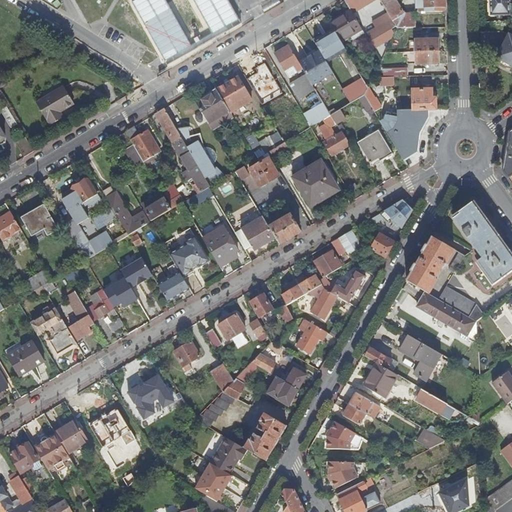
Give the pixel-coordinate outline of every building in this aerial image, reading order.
[(280,1),(279,0),(265,0),(259,4),(263,11),(280,1)] [(368,0),(345,0),(343,1),(349,10),(363,1),(364,3),(368,0)] [(396,29),(415,28),(414,14),(403,14),(394,0),(378,0),(388,15),(390,19),(395,27),(396,29)] [(415,0),(416,9),(445,8),(444,0),(415,0)] [(511,0),(494,0),(495,0),(491,0),(491,15),(510,15),(509,5),(511,4),(511,0)] [(350,12),(329,25),(333,31),(339,42),(349,36),(352,41),(364,34),(350,12)] [(390,19),(388,15),(373,24),(376,28),(390,19)] [(390,30),(395,27),(390,19),(376,28),(367,34),(375,47),(390,39),(392,34),(390,30)] [(333,31),(313,43),(319,52),(326,64),(345,51),(339,42),(333,31)] [(498,59),(499,60),(511,66),(511,36),(509,35),(499,56),(498,59)] [(415,53),(438,52),(437,41),(414,41),(415,53)] [(299,64),(288,47),(274,55),(288,78),(302,70),(299,64)] [(326,64),(319,52),(299,64),(302,70),(306,76),(311,86),(332,73),(326,64)] [(438,64),(438,52),(415,53),(415,65),(438,64)] [(276,70),(269,58),(263,62),(270,74),(276,70)] [(511,66),(499,60),(498,63),(500,64),(502,66),(505,68),(507,69),(510,69),(511,69),(511,66)] [(311,86),(306,76),(289,86),(297,100),(314,90),(311,86)] [(392,86),(391,78),(380,78),(380,86),(392,86)] [(216,91),(230,115),(251,102),(237,79),(216,91)] [(296,104),(284,83),(277,88),(289,108),(296,104)] [(64,89),(36,106),(46,123),(48,122),(51,127),(64,120),(60,115),(74,106),(64,89)] [(387,135),(402,161),(415,153),(418,135),(427,119),(427,111),(435,110),(435,99),(431,99),(431,90),(412,91),(413,111),(398,111),(398,123),(394,131),(387,135)] [(211,132),(233,120),(230,115),(216,91),(195,104),(211,132)] [(375,99),(368,103),(364,96),(359,99),(369,116),(381,109),(375,99)] [(307,123),(310,128),(322,121),(330,116),(322,103),(303,115),(307,123)] [(17,125),(7,107),(0,111),(11,129),(17,125)] [(289,108),(274,117),(281,130),(288,126),(290,129),(299,124),(289,108)] [(158,113),(155,115),(172,144),(171,145),(175,151),(176,150),(188,172),(182,176),(187,183),(191,180),(201,174),(175,130),(163,110),(158,113)] [(332,120),(336,126),(345,120),(339,111),(330,116),(332,120)] [(330,116),(322,121),(325,125),(330,122),(330,121),(332,120),(330,116)] [(281,139),(284,144),(310,128),(307,123),(281,139)] [(133,128),(125,133),(136,151),(142,161),(145,167),(157,159),(154,154),(158,152),(145,130),(138,135),(133,128)] [(202,176),(205,180),(215,174),(202,153),(197,143),(196,144),(196,141),(193,136),(189,137),(185,128),(175,130),(201,174),(202,176)] [(392,155),(377,132),(357,144),(369,165),(377,160),(379,163),(392,155)] [(343,150),(348,147),(341,134),(324,144),(331,157),(334,155),(336,158),(345,153),(343,150)] [(197,143),(202,153),(204,152),(200,135),(193,136),(196,141),(196,144),(197,143)] [(269,135),(260,141),(264,148),(274,142),(269,135)] [(24,156),(33,151),(25,137),(15,142),(24,156)] [(284,144),(268,154),(272,161),(289,151),(284,144)] [(142,161),(136,151),(127,156),(133,166),(142,161)] [(279,177),(268,159),(263,162),(248,171),(259,189),(279,177)] [(320,163),(292,179),(307,205),(326,195),(328,196),(336,191),(320,163)] [(248,174),(244,168),(236,173),(240,179),(248,174)] [(198,195),(210,188),(205,180),(202,176),(192,182),(195,186),(193,187),(198,195)] [(70,190),(73,195),(80,206),(97,196),(88,180),(70,190)] [(353,185),(346,189),(353,201),(361,197),(353,185)] [(167,205),(180,198),(173,187),(161,194),(167,205)] [(108,189),(102,193),(106,199),(112,196),(108,189)] [(149,224),(143,214),(131,221),(115,194),(112,196),(106,199),(128,236),(149,224)] [(151,223),(171,211),(167,205),(161,194),(153,199),(156,205),(144,212),(151,223)] [(73,195),(70,197),(85,221),(88,220),(80,206),(73,195)] [(74,219),(63,225),(85,261),(114,244),(108,233),(89,244),(78,225),(85,221),(70,197),(63,201),(74,219)] [(182,205),(183,204),(180,198),(167,205),(171,211),(182,205)] [(141,206),(144,212),(156,205),(153,199),(141,206)] [(391,221),(401,230),(407,219),(412,211),(401,202),(369,221),(372,225),(373,225),(382,220),(388,224),(391,221)] [(511,258),(490,227),(473,203),(459,212),(460,214),(454,218),(482,258),(477,261),(481,267),(480,268),(484,273),(485,272),(494,285),(511,271),(511,258)] [(5,205),(0,207),(0,217),(2,221),(0,222),(0,237),(2,241),(20,231),(5,205)] [(43,205),(21,218),(31,237),(44,230),(48,236),(58,230),(43,205)] [(297,235),(300,233),(290,216),(269,229),(275,239),(279,246),(297,235)] [(269,229),(263,218),(241,231),(251,247),(254,252),(275,239),(269,229)] [(203,240),(219,268),(237,258),(232,249),(235,247),(223,228),(203,240)] [(241,231),(235,234),(244,251),(251,247),(241,231)] [(338,239),(339,242),(346,252),(348,255),(352,253),(361,248),(351,232),(338,239)] [(376,253),(385,258),(394,243),(380,234),(372,247),(378,250),(376,253)] [(137,235),(130,240),(135,248),(142,244),(137,235)] [(426,292),(429,294),(438,280),(436,279),(445,264),(447,265),(455,250),(433,237),(423,253),(415,267),(407,281),(426,292)] [(169,256),(174,266),(181,278),(191,272),(190,270),(198,266),(199,267),(208,262),(194,238),(185,244),(186,246),(169,256)] [(331,243),(339,257),(346,252),(339,242),(338,239),(331,243)] [(323,279),(341,268),(331,252),(313,263),(323,279)] [(448,272),(454,275),(465,256),(459,252),(448,272)] [(142,260),(120,272),(125,280),(130,289),(137,285),(137,287),(146,281),(145,280),(152,277),(142,260)] [(150,273),(162,293),(167,303),(189,290),(183,281),(181,278),(174,266),(167,270),(172,278),(161,285),(160,283),(165,279),(159,268),(150,273)] [(44,272),(22,284),(27,292),(29,295),(35,292),(42,287),(50,283),(44,272)] [(181,278),(183,281),(193,275),(191,272),(181,278)] [(351,297),(353,299),(365,277),(355,272),(347,287),(337,281),(329,294),(337,299),(347,304),(351,297)] [(303,277),(295,282),(297,285),(304,296),(308,293),(321,286),(318,282),(315,276),(305,282),(303,277)] [(15,289),(21,285),(18,279),(12,283),(15,289)] [(130,289),(125,280),(104,293),(113,309),(120,305),(123,309),(137,300),(130,289)] [(286,294),(281,297),(286,306),(286,307),(304,296),(297,285),(295,282),(284,289),(286,294)] [(337,299),(329,294),(324,292),(324,291),(321,286),(308,293),(318,300),(310,314),(323,322),(337,299)] [(46,293),(42,287),(35,292),(39,297),(46,293)] [(446,287),(439,300),(476,322),(484,316),(474,304),(446,287)] [(88,328),(93,325),(72,289),(64,294),(67,298),(66,299),(78,320),(79,319),(80,321),(69,328),(77,341),(91,332),(88,328)] [(29,295),(27,292),(20,296),(19,299),(20,300),(29,295)] [(93,322),(113,311),(102,292),(96,295),(100,302),(87,310),(93,322)] [(476,322),(439,300),(429,294),(426,292),(418,307),(477,341),(476,322)] [(272,311),(263,296),(250,304),(259,318),(262,317),(270,312),(272,311)] [(47,317),(56,311),(53,305),(43,311),(47,317)] [(286,307),(286,306),(278,310),(285,324),(293,320),(286,307)] [(34,324),(40,333),(47,329),(51,330),(53,334),(53,336),(53,338),(53,339),(48,342),(57,357),(74,347),(69,338),(71,337),(56,311),(47,317),(34,324)] [(270,312),(262,317),(265,324),(274,319),(270,312)] [(227,342),(245,332),(236,317),(219,327),(227,342)] [(113,332),(123,326),(120,320),(110,326),(113,332)] [(266,334),(258,321),(249,326),(260,343),(268,338),(266,334)] [(31,326),(36,335),(40,333),(34,324),(31,326)] [(321,342),(326,334),(309,324),(296,348),(310,356),(319,340),(321,342)] [(213,330),(205,335),(214,350),(222,345),(213,330)] [(426,381),(440,354),(409,336),(400,350),(415,359),(416,357),(421,361),(414,374),(426,381)] [(32,343),(21,349),(7,358),(6,358),(18,377),(43,362),(32,343)] [(187,365),(200,358),(191,343),(174,353),(183,368),(185,372),(189,370),(187,365)] [(7,358),(21,349),(18,344),(4,352),(7,358)] [(369,349),(365,357),(378,364),(387,370),(388,368),(392,362),(387,360),(369,349)] [(275,365),(260,356),(251,364),(269,375),(275,365)] [(389,357),(387,360),(392,362),(388,368),(393,371),(398,362),(389,357)] [(233,382),(223,364),(210,373),(222,393),(233,382)] [(387,370),(378,364),(364,387),(384,399),(398,376),(387,370)] [(285,384),(297,391),(306,377),(294,370),(285,384)] [(492,383),(507,404),(511,400),(511,378),(507,372),(492,383)] [(288,407),(297,391),(285,384),(276,378),(267,394),(288,407)] [(242,388),(244,385),(236,380),(233,382),(222,393),(223,393),(235,399),(237,400),(243,388),(242,388)] [(142,388),(140,384),(124,393),(136,412),(143,407),(146,412),(158,406),(155,401),(163,396),(154,381),(142,388)] [(441,414),(446,404),(422,390),(418,396),(416,394),(414,399),(441,414)] [(232,406),(235,399),(223,393),(220,400),(218,399),(214,406),(212,405),(209,411),(207,411),(204,417),(202,416),(199,422),(210,428),(214,422),(215,423),(219,417),(220,417),(224,411),(226,412),(230,405),(232,406)] [(357,393),(350,405),(367,414),(374,418),(381,407),(357,393)] [(82,419),(91,413),(85,402),(75,408),(82,419)] [(367,414),(350,405),(343,416),(360,425),(367,414)] [(471,419),(480,424),(480,412),(476,410),(471,419)] [(281,437),(286,427),(264,414),(259,423),(260,424),(256,430),(265,435),(262,440),(254,434),(250,441),(249,440),(243,449),(247,451),(266,462),(281,437)] [(122,454),(142,443),(127,419),(108,430),(122,454)] [(75,420),(53,432),(55,436),(65,453),(87,440),(75,420)] [(356,434),(336,422),(327,438),(327,449),(349,450),(350,444),(356,434)] [(416,443),(427,450),(445,441),(425,429),(416,443)] [(41,445),(34,449),(48,473),(54,469),(57,470),(58,470),(61,469),(62,467),(63,465),(63,463),(69,460),(65,453),(55,436),(48,440),(41,445)] [(226,439),(210,465),(229,476),(236,464),(238,460),(241,462),(247,451),(243,449),(226,439)] [(511,440),(499,451),(511,467),(511,440)] [(38,462),(28,445),(9,456),(20,475),(35,466),(34,464),(38,462)] [(484,468),(483,461),(475,465),(478,471),(484,468)] [(353,469),(353,463),(329,462),(328,474),(335,488),(358,478),(353,469)] [(66,469),(63,463),(63,465),(62,467),(61,469),(58,470),(57,470),(54,469),(57,474),(66,469)] [(135,471),(138,477),(146,469),(141,465),(135,471)] [(203,495),(216,503),(231,477),(229,476),(210,465),(195,490),(203,495)] [(39,511),(32,499),(32,500),(19,477),(18,478),(12,482),(11,482),(24,505),(14,511),(12,507),(13,506),(1,487),(0,487),(0,501),(0,502),(5,511),(6,510),(7,511),(39,511)] [(371,478),(363,482),(366,488),(374,484),(371,478)] [(449,478),(432,486),(444,508),(465,497),(460,488),(456,490),(451,481),(449,478)] [(455,479),(451,481),(456,490),(460,488),(455,479)] [(495,511),(511,498),(511,480),(487,499),(487,511),(495,511)] [(363,482),(337,494),(345,511),(367,511),(381,504),(375,492),(370,495),(361,499),(357,492),(366,488),(363,482)] [(361,499),(370,495),(366,488),(357,492),(361,499)] [(284,491),(282,495),(287,506),(283,511),(304,511),(301,505),(294,491),(284,491)] [(232,511),(203,495),(198,505),(209,511),(232,511)] [(48,511),(71,511),(65,501),(48,511)]
